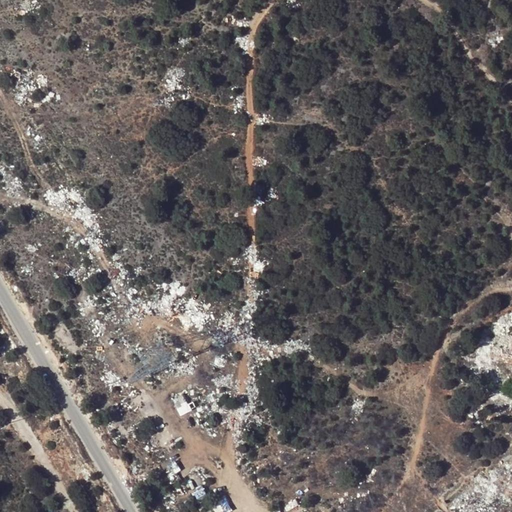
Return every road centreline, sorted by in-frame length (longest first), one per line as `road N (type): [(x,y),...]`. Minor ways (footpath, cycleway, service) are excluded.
road 1 (track): [(272,0),(245,38),(248,303),(224,479),(210,511)]
road 2 (unclassified): [(128,511),(0,296)]
road 3 (track): [(511,287),(478,298),(442,330),(409,472)]
road 4 (track): [(0,90),(50,204),(90,239),(112,276)]
road 5 (track): [(426,0),(447,13),(511,111)]
